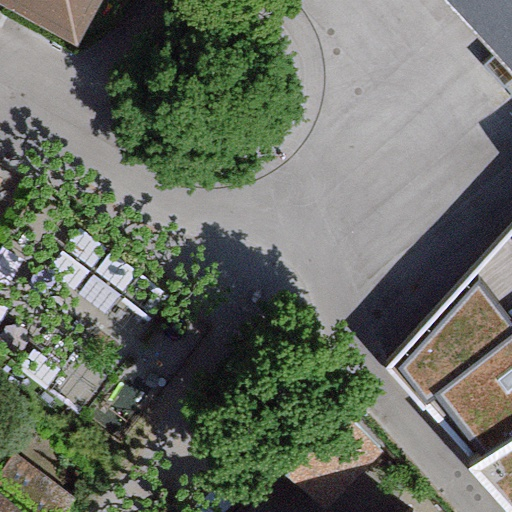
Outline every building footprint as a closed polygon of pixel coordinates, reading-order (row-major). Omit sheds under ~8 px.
[(36,0),(77,22),(88,0),(36,0)] [(459,0),(502,47),(498,50),(508,61),(511,57),(511,10),(502,0),(459,0)] [(485,62),(511,90),(511,0),(502,0),(511,10),(511,57),(508,61),(498,50),(485,62)] [(511,235),(431,313),(450,333),(511,275),(511,235)] [(511,275),(450,333),(474,358),(432,398),(511,486),(511,275)] [(350,401),(294,457),(328,492),(383,439),(350,401)] [(0,482),(22,498),(41,472),(15,452),(0,473),(0,482)] [(41,472),(22,498),(41,511),(61,511),(73,495),(41,472)] [(0,511),(41,511),(22,498),(0,482),(0,511)]
